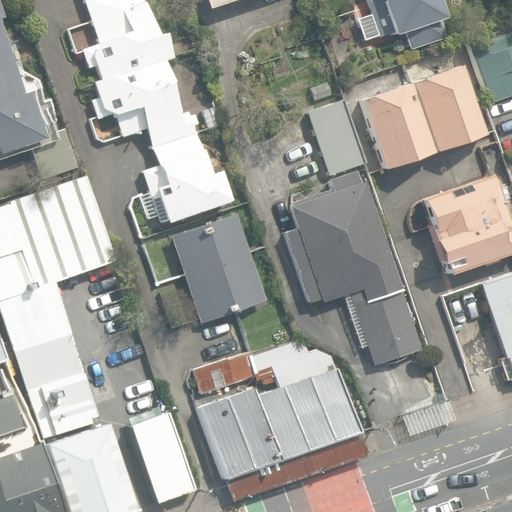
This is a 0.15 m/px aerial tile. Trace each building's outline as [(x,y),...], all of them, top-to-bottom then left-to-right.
[(152,195),(161,223),(226,200),(217,168),(206,173),(189,127),(196,124),(192,114),(185,115),(185,112),(174,115),(157,62),(167,59),(157,31),(151,33),(141,2),(146,0),(80,0),(96,42),(78,49),(85,69),(91,66),(96,80),(87,83),(91,98),(87,100),(94,119),(108,115),(118,138),(140,131),(153,166),(138,171),(147,196),(152,195)] [(199,0),(203,11),(235,0),(199,0)] [(401,32),(407,50),(442,38),(436,20),(441,18),(434,0),(363,0),(368,15),(354,19),(362,40),(376,36),(377,40),(401,32)] [(511,27),(464,44),(485,104),(511,95),(511,27)] [(0,157),(27,149),(37,180),(75,168),(63,129),(51,133),(34,82),(17,70),(10,72),(0,41),(0,157)] [(408,82),(432,152),(481,135),(457,65),(408,82)] [(355,102),(378,170),(430,153),(408,85),(355,102)] [(303,113),(324,176),(361,164),(340,100),(303,113)] [(199,111),(205,129),(218,125),(212,107),(199,111)] [(358,182),(354,170),(324,181),(327,189),(287,203),(288,206),(284,207),(292,229),(281,233),(306,304),(316,301),(317,304),(340,296),(358,350),(364,348),(370,366),(379,363),(381,364),(383,364),(385,364),(387,364),(389,364),(391,364),(393,364),(395,363),(397,362),(399,362),(401,361),(403,360),(404,359),(406,357),(408,356),(409,354),(410,353),(420,350),(361,181),(358,182)] [(0,320),(40,437),(95,419),(51,280),(112,259),(83,173),(5,200),(6,202),(0,204),(0,320)] [(511,269),(511,240),(489,174),(418,199),(432,239),(427,241),(436,265),(441,263),(445,276),(481,263),(482,267),(496,263),(500,273),(511,269)] [(167,236),(196,322),(261,300),(232,214),(167,236)] [(496,361),(504,383),(511,379),(511,272),(451,293),(455,306),(479,297),(501,359),(496,361)] [(194,408),(227,503),(362,456),(359,448),(328,359),(290,340),(246,356),(244,351),(192,369),(200,394),(250,376),(252,383),(260,380),(261,384),(272,381),(274,388),(252,396),(250,389),(194,408)] [(0,511),(55,511),(14,392),(0,396),(0,511)] [(126,426),(153,502),(191,489),(164,413),(158,416),(156,407),(148,410),(151,418),(126,426)] [(62,511),(132,511),(103,422),(40,443),(62,511)] [(511,511),(511,499),(480,511),(511,511)]
